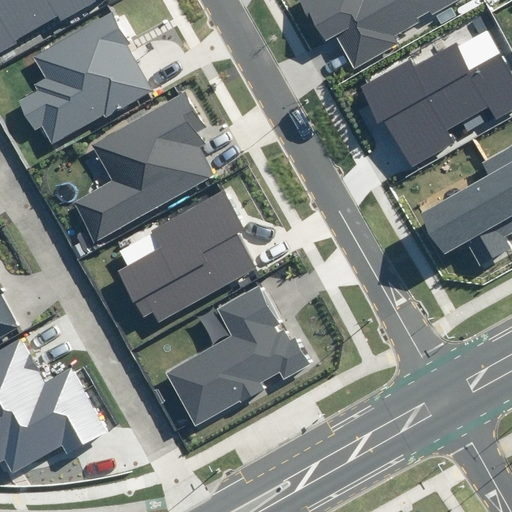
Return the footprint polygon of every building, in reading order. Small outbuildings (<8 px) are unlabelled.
[(0,0),(0,53),(95,0),(0,0)] [(396,36),(460,0),(306,0),(328,39),(333,36),(353,70),(400,43),(396,36)] [(113,14),(34,58),(45,78),(32,85),(36,92),(18,102),(34,131),(43,126),(55,147),(156,91),(113,14)] [(406,60),(363,84),(409,164),(453,140),(447,129),(484,108),(493,123),(511,111),(511,68),(502,51),(471,69),(457,44),(412,69),(406,60)] [(73,201),(96,241),(215,176),(192,135),(205,129),(185,94),(91,145),(110,180),(73,201)] [(511,236),(511,143),(482,161),(490,175),(420,214),(444,256),(465,244),(480,269),(511,250),(511,244),(508,239),(511,236)] [(164,247),(122,270),(146,315),(153,311),(160,323),(257,270),(237,234),(243,231),(222,192),(154,229),(164,247)] [(229,331),(164,369),(197,426),(265,387),(262,382),(279,372),(284,380),(310,365),(261,283),(217,309),(229,331)] [(0,337),(19,327),(0,292),(0,337)] [(0,442),(0,405),(45,380),(21,337),(0,348),(0,460),(7,457),(0,442)] [(0,405),(0,442),(7,457),(14,469),(62,443),(67,452),(109,430),(73,365),(45,380),(0,405)]
